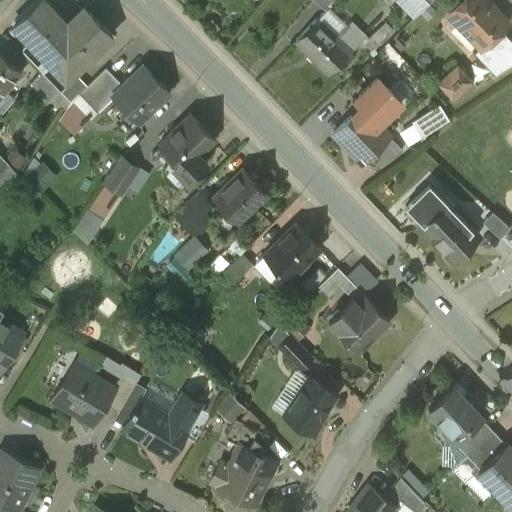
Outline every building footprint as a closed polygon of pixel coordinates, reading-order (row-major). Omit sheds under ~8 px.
[(66,22),(45,0),(36,0),(13,23),(30,40),(52,64),(59,58),(73,72),(113,34),(85,4),(66,22)] [(508,20),(488,0),(457,0),(455,2),(455,6),(449,13),(480,45),(482,47),(501,27),(508,20)] [(346,25),(328,8),(317,19),(335,37),(346,25)] [(316,19),(295,40),(328,72),(349,51),(335,37),(317,19),(316,19)] [(346,25),(335,37),(349,51),(365,35),(351,20),(346,25)] [(392,28),(385,21),(380,26),(386,32),(392,28)] [(380,26),(371,34),(377,41),(378,40),(386,32),(380,26)] [(511,38),(501,27),(482,47),(480,45),(474,51),(496,74),(511,63),(511,38)] [(371,34),(365,41),(372,48),(379,41),(378,40),(377,41),(371,34)] [(52,64),(30,40),(21,48),(42,71),(44,72),(53,64),(52,64)] [(0,50),(0,94),(22,69),(0,50)] [(144,63),(112,94),(139,121),(171,90),(144,63)] [(87,84),(79,92),(97,111),(98,110),(90,101),(116,76),(106,66),(87,84)] [(457,66),(441,81),(455,95),(471,81),(457,66)] [(42,71),(31,82),(49,101),(60,89),(44,72),(42,71)] [(78,74),(61,90),(71,100),(79,92),(87,84),(78,74)] [(362,106),(334,132),(362,161),(365,158),(390,135),(362,106)] [(442,106),(415,124),(422,136),(449,118),(442,106)] [(191,112),(160,142),(191,175),(186,179),(188,180),(208,161),(200,153),(216,137),(191,112)] [(390,135),(365,158),(374,168),(403,149),(390,135)] [(21,175),(0,153),(0,173),(9,164),(20,176),(21,175)] [(123,155),(105,182),(121,192),(139,165),(123,155)] [(238,161),(229,170),(234,175),(243,167),(238,161)] [(234,175),(213,196),(237,221),(255,204),(254,204),(267,191),(243,167),(234,175)] [(91,204),(105,215),(117,200),(104,189),(91,204)] [(479,235),(446,202),(422,225),(454,258),(479,235)] [(269,203),(260,211),(266,217),(263,220),(268,226),(280,215),(269,203)] [(511,227),(493,211),(484,221),(502,237),(511,227)] [(296,221),(264,253),(286,276),(289,279),(302,266),(301,264),(320,246),(296,221)] [(208,249),(195,235),(178,252),(191,265),(208,249)] [(243,252),(224,270),(234,281),(253,262),(243,252)] [(286,276),(264,253),(257,260),(256,266),(276,286),(286,276)] [(338,265),(319,285),(329,295),(347,276),(364,293),(365,292),(338,265)] [(364,293),(345,312),(340,307),(329,318),(333,322),(333,323),(359,350),(373,336),(372,335),(390,318),(365,292),(364,293)] [(295,305),(283,320),(302,336),(314,321),(295,305)] [(23,332),(0,318),(0,366),(1,368),(23,332)] [(313,356),(291,333),(279,344),(301,367),(313,356)] [(107,352),(103,361),(137,378),(142,369),(107,352)] [(114,386),(73,362),(52,398),(93,423),(106,402),(115,387),(114,386)] [(122,372),(114,386),(115,387),(106,402),(119,410),(136,381),(122,372)] [(308,375),(283,412),(314,432),(324,416),(322,415),(337,393),(308,375)] [(482,413),(453,383),(429,407),(445,424),(446,423),(457,434),(456,436),(457,437),(480,415),(482,413)] [(231,388),(217,403),(233,418),(247,403),(231,388)] [(172,416),(141,397),(134,408),(132,411),(122,428),(170,456),(184,433),(194,416),(188,412),(174,404),(173,406),(176,408),(172,416)] [(188,412),(194,416),(184,433),(194,439),(210,412),(194,402),(188,412)] [(480,415),(457,437),(456,436),(453,439),(468,454),(493,429),(480,415)] [(269,433),(236,417),(226,436),(239,442),(239,441),(260,451),(269,433)] [(493,429),(468,454),(480,466),(505,442),(493,429)] [(511,445),(507,440),(505,442),(480,466),(478,468),(511,502),(511,445)] [(260,451),(239,441),(239,442),(228,464),(221,460),(210,480),(255,502),(277,460),(260,451)] [(39,467),(1,448),(0,450),(0,499),(19,509),(39,467)] [(426,501),(401,474),(385,495),(396,504),(400,498),(418,511),(426,501)] [(459,476),(438,497),(447,506),(468,487),(459,476)] [(370,484),(347,511),(389,511),(396,504),(385,495),(370,484)]
